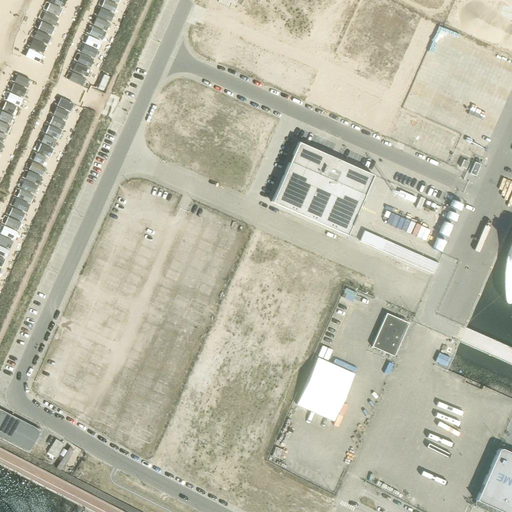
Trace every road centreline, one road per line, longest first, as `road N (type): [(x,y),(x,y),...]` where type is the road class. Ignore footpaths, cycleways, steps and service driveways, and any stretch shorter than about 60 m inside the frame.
road 1 (unclassified): [(186,0),(6,402),(222,511)]
road 2 (unknown): [(150,474),(283,195),(317,189),(409,238)]
road 3 (unknown): [(163,53),(474,192)]
road 4 (unclassified): [(388,404),(358,352),(409,238)]
road 5 (unclassified): [(473,258),(446,267),(388,404)]
